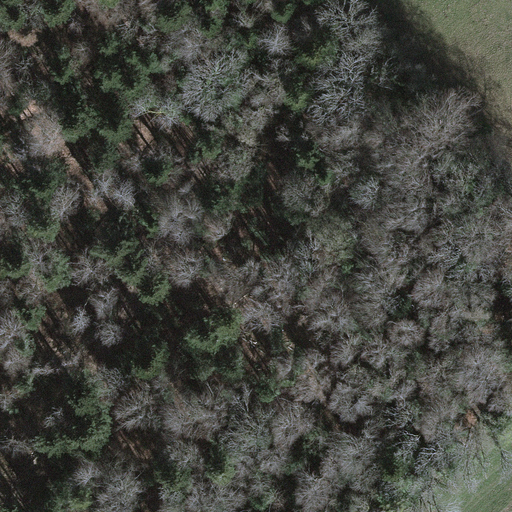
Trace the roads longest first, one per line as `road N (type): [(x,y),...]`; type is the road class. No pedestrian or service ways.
road 1 (track): [(259,0),(232,113),(133,304),(9,511)]
road 2 (track): [(0,116),(159,59),(241,0)]
